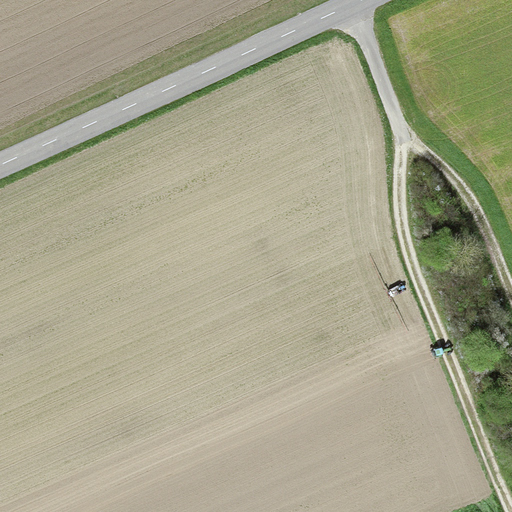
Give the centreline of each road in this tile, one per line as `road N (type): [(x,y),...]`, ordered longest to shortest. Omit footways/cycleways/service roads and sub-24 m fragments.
road 1 (track): [(494,511),(388,239),(388,140),(332,12)]
road 2 (unclassified): [(0,165),(361,0)]
road 3 (track): [(388,140),(456,207),(511,342)]
